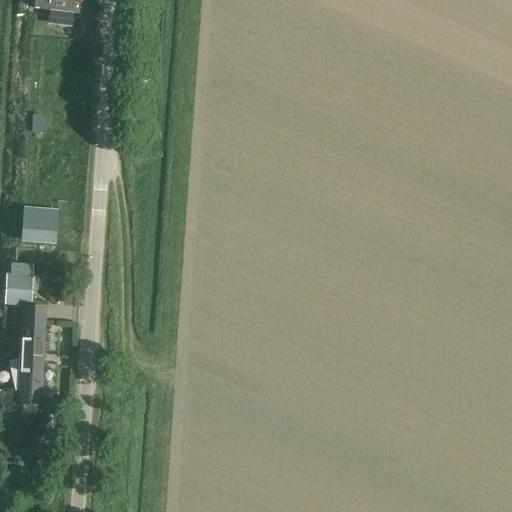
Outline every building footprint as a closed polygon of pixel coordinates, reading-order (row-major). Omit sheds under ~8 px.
[(34,0),(34,10),(65,13),(65,14),(79,15),(81,2),(80,0),(34,0)] [(140,80),(139,91),(149,91),(150,81),(140,80)] [(22,222),(20,242),(55,244),(56,225),(22,222)] [(16,304),(16,295),(31,296),(32,280),(12,279),(6,279),(5,304),(16,304)] [(18,404),(40,405),(45,310),(23,309),(20,361),(8,363),(15,393),(19,392),(18,404)]
